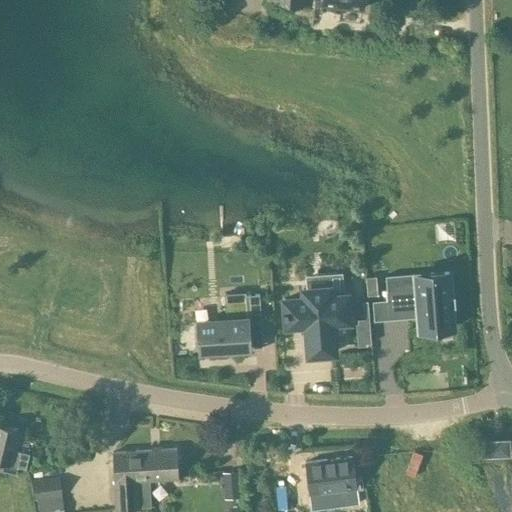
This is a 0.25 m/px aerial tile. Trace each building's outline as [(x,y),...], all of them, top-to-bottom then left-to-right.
[(417,286),(385,289),(387,314),(419,312),(420,328),(453,326),(452,305),(455,305),(454,294),(451,294),(449,272),(416,274),(417,286)] [(377,275),(367,276),(368,294),(378,294),(377,275)] [(304,297),(284,298),(286,324),(306,322),(309,353),(334,351),(332,320),(349,319),(347,293),(330,295),(329,286),(304,288),(304,297)] [(247,316),(261,315),(259,294),(246,294),(246,291),(224,293),(226,320),(194,322),(195,348),(249,345),(247,316)] [(369,317),(358,318),(360,343),(371,342),(369,317)] [(26,468),(30,453),(16,450),(21,430),(0,425),(0,469),(16,473),(18,466),(26,468)] [(482,456),(511,455),(510,437),(481,438),(482,456)] [(177,448),(136,450),(137,464),(135,464),(136,480),(137,480),(179,477),(177,448)] [(136,450),(112,452),(114,482),(115,482),(116,510),(138,508),(137,480),(136,480),(135,464),(137,464),(136,450)] [(309,493),(337,489),(339,504),(359,502),(353,456),(305,462),(309,493)] [(222,494),(237,495),(237,470),(223,470),(222,494)] [(34,500),(62,496),(60,476),(31,481),(34,500)] [(39,511),(64,511),(62,497),(38,501),(39,511)]
